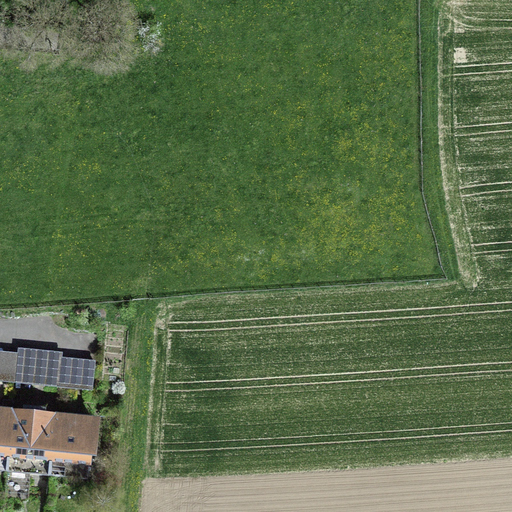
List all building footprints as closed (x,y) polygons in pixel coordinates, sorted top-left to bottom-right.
[(19,347),(18,352),(15,383),(59,387),(62,356),(62,351),(19,347)] [(0,380),(15,383),(18,352),(0,350),(0,380)] [(95,359),(62,356),(59,387),(91,391),(95,359)] [(0,470),(6,471),(12,416),(0,414),(0,470)] [(56,420),(12,416),(6,471),(50,476),(51,461),(56,420)] [(94,425),(56,420),(51,461),(90,465),(94,425)]
